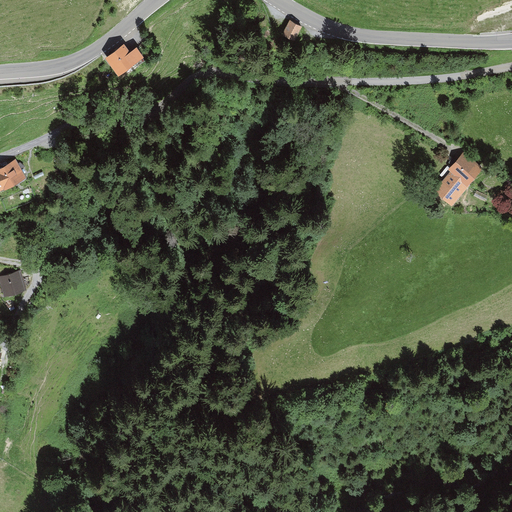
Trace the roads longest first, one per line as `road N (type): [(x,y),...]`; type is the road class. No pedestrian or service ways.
road 1 (residential): [(0,156),(80,117),(132,119),(206,73),(263,81),(406,79),(511,63)]
road 2 (tertiary): [(277,0),(358,35),(511,40)]
road 3 (tertiary): [(0,71),(62,65),(156,0)]
road 4 (track): [(444,139),(332,80)]
